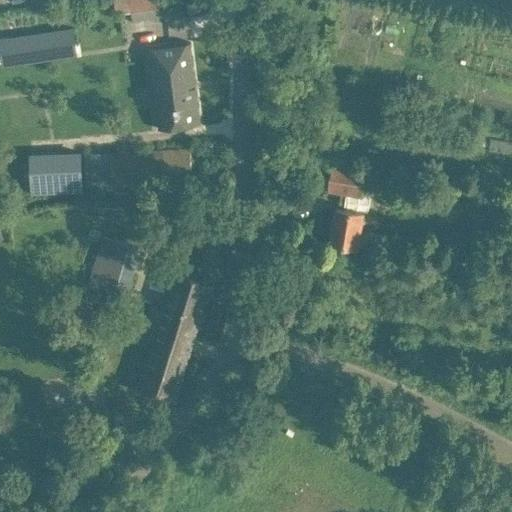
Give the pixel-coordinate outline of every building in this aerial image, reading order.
[(114,0),(116,13),(130,11),(131,20),(160,15),(157,0),(114,0)] [(4,35),(8,60),(78,50),(74,24),(4,35)] [(201,122),(191,41),(148,47),(158,128),(201,122)] [(86,154),(88,187),(192,182),(190,149),(86,154)] [(328,190),(361,195),(366,163),(332,158),(328,190)] [(330,240),(350,244),(358,245),(358,244),(374,247),(376,231),(361,229),(363,211),(336,206),(330,240)] [(89,282),(126,294),(141,247),(104,235),(89,282)] [(138,387),(175,399),(214,275),(166,260),(160,279),(172,283),(164,307),(153,303),(142,337),(153,340),(138,387)]
